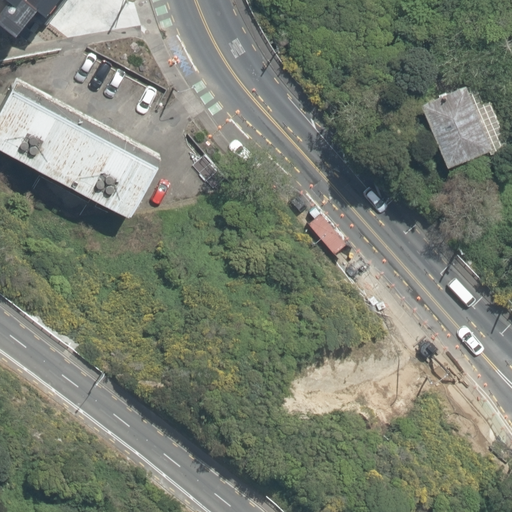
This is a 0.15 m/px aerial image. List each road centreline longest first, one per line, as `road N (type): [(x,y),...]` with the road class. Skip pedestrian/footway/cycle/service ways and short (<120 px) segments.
road 1 (secondary): [(511,387),(237,80),(195,0)]
road 2 (tertiary): [(239,511),(0,323)]
